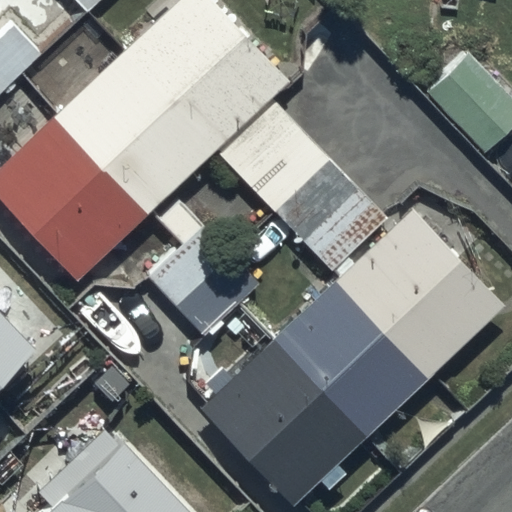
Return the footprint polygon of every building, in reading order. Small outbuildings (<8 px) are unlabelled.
[(286,82),(210,0),(172,0),(0,160),(0,201),(70,277),(210,147),(267,209),(269,207),(325,155),(270,96),(286,82)] [(85,12),(97,0),(52,0),(49,3),(68,23),(82,9),(85,12)] [(11,25),(0,34),(0,89),(38,55),(11,25)] [(511,125),(511,95),(467,50),(424,91),(486,152),(511,125)] [(390,222),(325,155),(269,207),(333,276),(390,222)] [(501,307),(407,206),(390,222),(333,276),(198,402),(292,503),(501,307)] [(256,284),(200,224),(144,274),(204,342),(223,325),(218,319),(256,284)] [(4,297),(0,300),(0,342),(18,362),(43,339),(4,297)] [(35,388),(0,420),(0,504),(7,511),(179,511),(135,465),(121,479),(35,388)]
